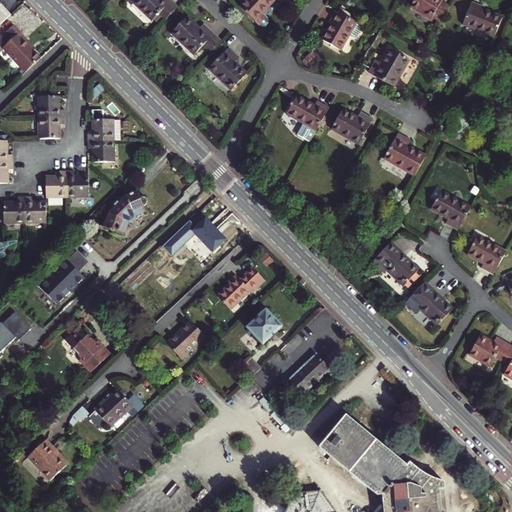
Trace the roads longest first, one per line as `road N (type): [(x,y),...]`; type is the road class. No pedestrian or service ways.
road 1 (secondary): [(266,223),(425,383)]
road 2 (residential): [(0,194),(28,187),(28,157),(77,154),(82,37)]
road 3 (residential): [(109,375),(266,223)]
road 4 (secondary): [(82,37),(217,173)]
road 5 (residential): [(419,120),(365,92),(277,66)]
road 6 (residential): [(217,173),(277,66)]
road 7 (secondary): [(425,383),(511,468)]
